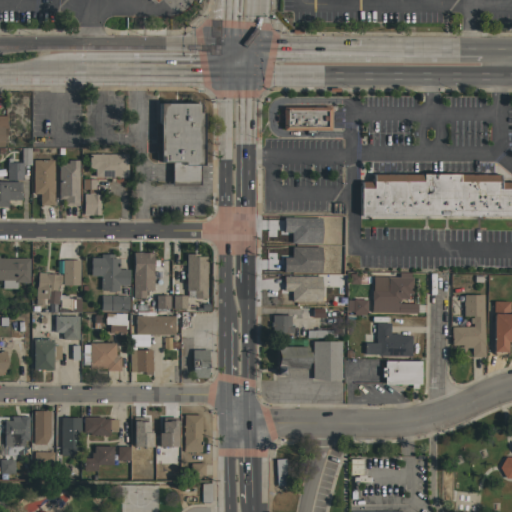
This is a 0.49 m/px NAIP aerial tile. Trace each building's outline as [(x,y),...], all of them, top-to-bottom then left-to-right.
[(24,117),(11,117),(11,91),(12,90),(12,88),(18,88),(18,91),(23,91),(24,117)] [(158,103),(198,103),(198,112),(201,112),(201,165),(198,165),(198,172),(198,185),(170,185),(170,171),(170,162),(161,162),(161,156),(158,156),(158,103)] [(328,106),(328,130),(313,130),(313,132),(304,132),(304,130),(281,130),(281,107),(328,106)] [(29,165),(22,165),(21,180),(5,180),(5,162),(6,162),(6,158),(11,158),(10,162),(20,162),(20,147),(29,147),(29,165)] [(126,153),(126,177),(118,177),(118,176),(93,176),(93,168),(87,168),(87,153),(126,153)] [(31,159),(52,159),(52,182),(50,182),(50,192),(53,192),(53,195),(52,195),(52,199),(51,199),(51,201),(52,201),(52,205),(49,205),(49,206),(39,206),(39,205),(38,205),(38,193),(31,193),(31,159)] [(77,205),(63,205),(63,198),(57,198),(57,163),(66,163),(66,160),(77,160),(77,205)] [(511,215),(358,215),(358,181),(370,181),(370,174),(499,174),(499,182),(511,182),(511,215)] [(0,181),(19,181),(19,199),(5,199),(5,206),(0,206),(0,181)] [(82,194),(99,194),(98,215),(82,214),(82,194)] [(279,247),(279,233),(292,233),(292,228),(296,228),(296,216),(323,216),(323,238),(329,238),(329,239),(332,239),(332,245),(323,245),(323,248),(279,247)] [(318,248),(288,248),(288,259),(280,259),(280,273),(318,273),(318,248)] [(131,252),(152,252),(152,290),(143,290),(143,297),(131,297),(131,252)] [(205,297),(193,297),(193,290),(184,290),(184,253),(197,253),(197,256),(205,256),(205,297)] [(89,257),(99,257),(99,254),(112,254),(112,258),(117,258),(117,269),(127,269),(127,294),(115,294),(115,290),(113,290),(113,291),(106,291),(106,290),(99,290),(99,275),(89,275),(89,257)] [(0,258),(28,258),(28,282),(15,282),(15,288),(1,288),(1,280),(0,280),(0,258)] [(78,285),(61,285),(61,272),(56,272),(56,261),(61,261),(61,259),(78,260),(78,285)] [(56,312),(56,306),(59,306),(59,299),(57,299),(57,304),(55,304),(55,311),(48,311),(48,303),(47,303),(47,305),(34,304),(34,298),(35,287),(37,272),(60,274),(59,285),(56,285),(56,290),(58,290),(58,294),(66,295),(66,298),(73,298),(73,296),(78,296),(78,298),(80,298),(79,312),(56,312)] [(370,312),(370,291),(371,291),(371,276),(411,277),(410,293),(406,293),(406,298),(398,298),(398,301),(397,301),(397,303),(415,303),(415,313),(370,312)] [(318,303),(318,278),(280,277),(280,293),(288,293),(288,302),(318,303)] [(483,356),(470,356),(470,347),(460,347),(460,344),(450,344),(449,327),(471,326),(471,315),(461,315),(461,301),(462,301),(462,294),(481,294),(482,316),(483,356)] [(99,310),(99,295),(127,296),(127,311),(99,310)] [(154,295),(168,295),(168,308),(167,308),(167,311),(155,311),(155,308),(154,308),(154,295)] [(171,295),(185,295),(185,308),(171,308),(171,295)] [(365,312),(351,312),(351,311),(345,311),(345,299),(351,299),(351,298),(365,299),(365,312)] [(511,344),(508,344),(508,341),(506,341),(505,353),(502,353),(498,354),(495,353),(491,352),(491,351),(490,351),(491,314),(491,300),(507,301),(507,313),(511,313),(511,344)] [(311,317),(311,308),(323,308),(323,317),(311,317)] [(173,334),(134,334),(134,315),(135,315),(135,311),(154,312),(154,315),(173,316),(173,320),(173,334)] [(108,332),(108,324),(104,324),(104,313),(125,313),(124,320),(126,320),(125,328),(124,328),(123,333),(108,332)] [(53,315),(77,316),(77,339),(61,339),(61,332),(53,332),(53,315)] [(289,315),(289,324),(291,324),(291,332),(270,332),(270,326),(269,326),(269,322),(270,322),(270,315),(289,315)] [(388,322),(388,333),(399,333),(398,335),(410,335),(409,356),(376,355),(376,354),(363,354),(363,334),(374,334),(374,322),(388,322)] [(305,337),(305,330),(315,330),(314,327),(318,327),(318,330),(340,329),(340,337),(305,337)] [(31,364),(29,364),(29,357),(31,357),(31,339),(51,339),(51,345),(59,345),(59,359),(51,359),(51,369),(31,369),(31,364)] [(339,379),(311,379),(311,341),(339,341),(339,379)] [(114,342),(114,356),(119,356),(119,370),(105,370),(105,369),(88,368),(88,364),(81,364),(82,358),(79,358),(80,352),(81,352),(82,344),(87,345),(87,342),(114,342)] [(306,346),(306,352),(309,352),(309,362),(306,362),(306,367),(283,367),(283,374),(274,374),(274,366),(276,366),(276,346),(306,346)] [(128,350),(129,350),(129,347),(134,347),(134,350),(150,350),(150,371),(150,374),(144,374),(144,371),(129,372),(128,350)] [(207,377),(191,377),(191,349),(207,349),(207,377)] [(419,360),(419,384),(416,384),(416,388),(410,388),(410,384),(382,384),(382,376),(380,376),(380,367),(382,367),(382,360),(419,360)] [(31,410),(48,410),(48,435),(44,444),(31,443),(31,410)] [(199,431),(201,431),(201,435),(200,435),(199,452),(182,451),(182,435),(181,435),(181,431),(182,431),(182,427),(181,427),(181,425),(182,425),(182,414),(200,414),(199,431)] [(27,440),(22,440),(22,445),(2,445),(2,420),(10,420),(10,416),(27,416),(27,440)] [(59,417),(78,417),(78,455),(59,455),(59,417)] [(82,417),(102,417),(102,418),(107,418),(107,419),(115,419),(115,431),(107,431),(107,435),(105,435),(105,436),(102,436),(102,435),(88,435),(88,433),(82,433),(82,417)] [(147,448),(148,419),(131,419),(130,448),(147,448)] [(174,448),(174,419),(157,419),(156,448),(174,448)] [(111,446),(111,450),(112,450),(112,453),(111,453),(111,464),(95,464),(95,470),(82,470),(82,458),(90,458),(90,452),(92,452),(92,445),(111,446)] [(128,460),(116,460),(115,446),(128,446),(128,460)] [(145,461),(144,461),(144,464),(141,463),(141,461),(132,461),(132,447),(146,447),(145,461)] [(147,447),(157,448),(157,450),(159,450),(159,453),(168,453),(168,457),(174,457),(174,466),(168,465),(168,469),(167,469),(167,476),(156,476),(156,475),(146,474),(147,447)] [(32,464),(33,451),(52,452),(52,465),(32,464)] [(511,478),(504,478),(498,467),(504,456),(511,456),(511,478)] [(285,484),(275,485),(273,459),(284,458),(285,484)] [(0,459),(13,459),(13,473),(0,473),(0,459)] [(203,476),(189,477),(189,463),(203,462),(203,476)] [(69,465),(68,476),(54,476),(55,464),(69,465)] [(200,483),(209,483),(209,502),(200,502),(200,483)]
